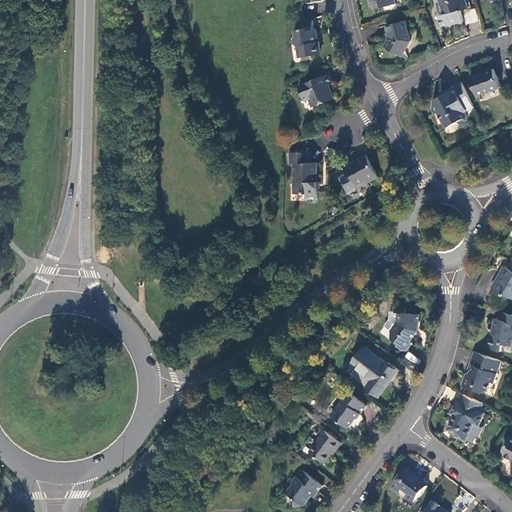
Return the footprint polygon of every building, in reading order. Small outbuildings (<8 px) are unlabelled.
[(369,0),(371,7),(374,9),(395,3),(394,0),(369,0)] [(468,8),(466,0),(439,0),(440,3),(437,4),(439,12),(444,15),(447,25),(464,21),(461,10),(468,8)] [(467,23),(478,21),(475,9),(464,11),(467,23)] [(439,12),(437,15),(440,25),(442,26),(447,25),(444,15),(439,12)] [(317,44),(313,21),(302,23),(303,29),(294,30),(295,36),(294,38),(295,45),(297,46),(299,55),(309,54),(311,56),(320,54),(318,44),(317,44)] [(410,40),(405,21),(387,25),(390,35),(384,46),(402,55),(410,40)] [(493,69),(470,77),(476,96),(500,87),(493,69)] [(328,75),(299,86),(304,99),(310,97),(314,107),(334,99),(331,90),(329,91),(327,86),(332,84),(328,75)] [(464,112),(473,107),(461,82),(446,90),(447,93),(434,100),(431,109),(435,115),(438,113),(446,127),(457,122),(460,123),(466,120),(466,116),(464,112)] [(316,182),(317,163),(310,163),(310,153),(308,153),(308,148),(300,148),(300,153),(290,153),(290,164),(294,164),(294,194),(306,194),(306,199),(318,199),(318,182),(316,182)] [(347,174),(341,178),(349,193),(356,190),(357,186),(364,182),(368,183),(379,176),(367,155),(358,160),(358,162),(355,164),(353,163),(344,168),(347,174)] [(511,262),(508,269),(505,267),(502,274),(502,276),(501,278),(496,279),(493,286),(493,289),(504,295),(505,294),(511,298),(511,262)] [(419,315),(407,313),(407,307),(397,305),(397,312),(398,313),(398,322),(391,330),(392,338),(396,341),(397,345),(403,350),(407,350),(412,343),(412,340),(417,331),(414,328),(419,321),(419,315)] [(385,326),(391,330),(398,322),(398,313),(397,312),(391,312),(390,318),(385,326)] [(511,314),(501,312),(499,320),(494,319),(492,329),(494,330),(493,335),(492,335),(489,349),(501,351),(503,344),(511,345),(511,314)] [(365,352),(365,347),(364,346),(351,365),(371,379),(366,387),(380,397),(399,370),(388,362),(385,362),(379,358),(373,358),(365,352)] [(379,358),(365,347),(365,352),(373,358),(379,358)] [(408,352),(404,356),(414,363),(418,359),(408,352)] [(494,384),(501,361),(474,352),(471,361),(473,366),(470,372),(466,374),(462,386),(482,393),(488,391),(491,383),(494,384)] [(349,393),(332,415),(349,428),(360,413),(361,414),(366,406),(349,393)] [(480,412),(484,404),(464,394),(460,403),(457,402),(452,414),(454,415),(447,430),(457,435),(457,437),(466,441),(475,424),(479,426),(484,414),(480,412)] [(342,444),(325,431),(310,452),(325,463),(334,450),(336,451),(342,444)] [(415,504),(427,488),(415,478),(416,476),(407,469),(393,488),(399,492),(400,496),(405,500),(408,499),(415,504)] [(323,485),(303,471),(299,477),(297,476),(293,481),(293,484),(287,493),(294,498),(295,507),(308,505),(308,501),(315,491),(318,493),(323,485)] [(447,511),(435,503),(427,511),(447,511)]
